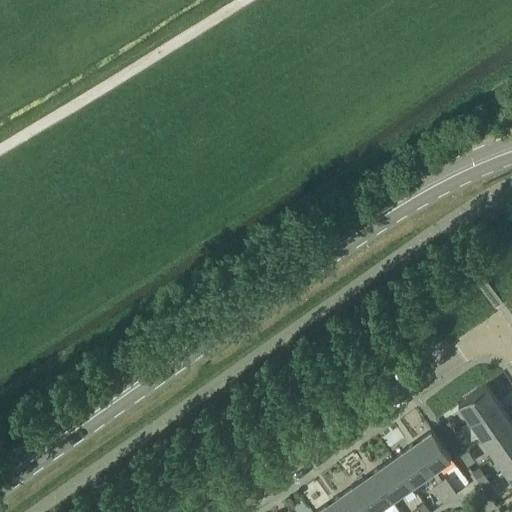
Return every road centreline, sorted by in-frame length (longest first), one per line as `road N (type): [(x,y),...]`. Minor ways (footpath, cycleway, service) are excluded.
road 1 (secondary): [(511,150),(371,221),(0,480)]
road 2 (residential): [(234,511),(497,329),(511,349)]
